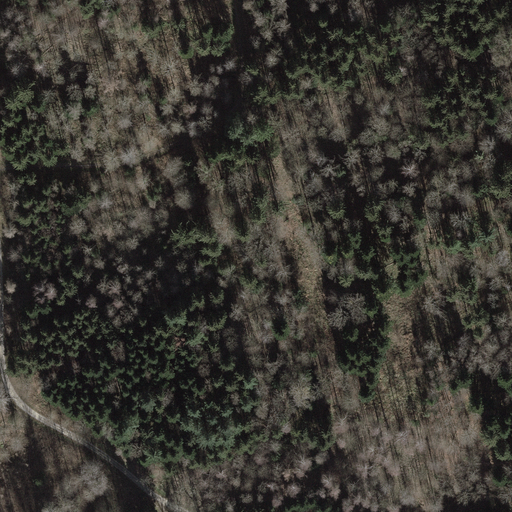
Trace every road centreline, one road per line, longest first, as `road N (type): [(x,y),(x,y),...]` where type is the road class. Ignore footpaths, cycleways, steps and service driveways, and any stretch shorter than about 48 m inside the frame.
road 1 (track): [(0,167),(93,167),(149,158),(205,135),(238,107),(236,0)]
road 2 (track): [(155,498),(122,466),(26,409),(5,381)]
